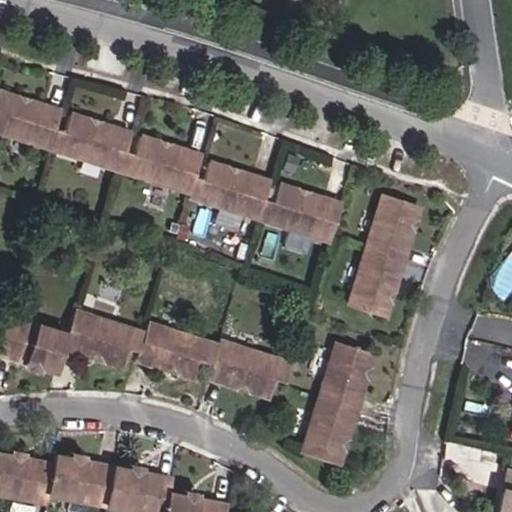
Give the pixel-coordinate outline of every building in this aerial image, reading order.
[(53,129),(59,109),(24,98),(22,103),(14,100),(15,95),(0,90),(0,133),(47,149),(53,129)] [(22,103),(24,98),(15,95),(14,100),(22,103)] [(123,151),(129,132),(96,121),(94,126),(85,123),(87,118),(68,112),(62,131),(53,129),(47,149),(117,171),(123,151)] [(94,126),(96,121),(87,118),(85,123),(94,126)] [(192,177),(199,153),(166,143),(164,148),(156,145),(157,140),(138,134),(132,153),(123,151),(117,171),(187,193),(192,177)] [(166,143),(157,140),(156,145),(164,148),(166,143)] [(292,172),(296,157),(287,154),(282,168),(292,172)] [(262,199),(268,179),(234,169),(233,174),(224,172),(226,166),(207,160),(201,179),(192,177),(187,193),(186,197),(256,219),(262,199)] [(233,174),(234,169),(226,166),(224,172),(233,174)] [(327,241),(339,202),(305,191),(303,197),(294,194),(296,189),(277,182),(271,202),(262,199),(256,219),(327,241)] [(303,197),(305,191),(296,189),(294,194),(303,197)] [(402,262),(410,235),(405,233),(407,224),(413,226),(419,207),(380,195),(363,249),(402,262)] [(410,235),(413,226),(407,224),(405,233),(410,235)] [(394,288),(402,262),(363,249),(346,303),(385,316),(391,297),(385,295),(388,286),(394,288)] [(391,297),(394,288),(388,286),(385,295),(391,297)] [(136,352),(143,332),(74,309),(66,334),(62,348),(94,358),(96,353),(105,356),(103,361),(122,368),(128,349),(136,352)] [(62,348),(66,334),(9,315),(0,342),(0,356),(25,364),(28,365),(30,361),(37,364),(36,367),(40,369),(54,373),(62,348)] [(210,364),(217,344),(146,322),(143,332),(136,352),(133,360),(167,371),(169,365),(178,368),(176,374),(195,380),(201,361),(210,364)] [(281,382),(288,362),(218,340),(217,344),(210,364),(206,378),(239,389),(241,384),(249,387),(247,392),(266,398),(272,379),(281,382)] [(366,374),(372,355),(333,343),(316,396),(355,408),(363,383),(357,381),(360,372),(366,374)] [(103,361),(105,356),(96,353),(94,358),(103,361)] [(38,374),(40,369),(36,367),(37,364),(30,361),(28,365),(25,364),(23,369),(38,374)] [(176,374),(178,368),(169,365),(167,371),(176,374)] [(363,383),(366,374),(360,372),(357,381),(363,383)] [(247,392),(249,387),(241,384),(239,389),(247,392)] [(347,436),(355,408),(316,396),(299,451),(338,464),(344,445),(338,443),(341,434),(347,436)] [(344,445),(347,436),(341,434),(338,443),(344,445)] [(23,457),(24,452),(9,449),(8,454),(12,455),(11,459),(19,460),(19,456),(23,457)] [(83,460),(84,454),(69,451),(68,457),(72,458),(71,462),(79,463),(79,459),(83,460)] [(47,494),(53,463),(23,457),(19,456),(19,460),(11,459),(12,455),(8,454),(0,452),(0,494),(45,503),(47,494)] [(105,506),(112,466),(83,460),(79,459),(79,463),(71,462),(72,458),(68,457),(54,454),(53,463),(47,494),(105,506)] [(142,472),(143,466),(127,463),(126,469),(130,469),(129,473),(137,475),(138,471),(142,472)] [(163,511),(168,492),(170,478),(142,472),(138,471),(137,475),(129,473),(130,469),(126,469),(112,466),(105,506),(133,511),(163,511)] [(511,511),(511,470),(506,469),(495,511),(511,511)] [(197,498),(198,492),(183,489),(182,495),(185,496),(185,500),(192,501),(193,497),(197,498)] [(223,511),(225,503),(197,498),(193,497),(192,501),(185,500),(185,496),(182,495),(168,492),(163,511),(223,511)]
